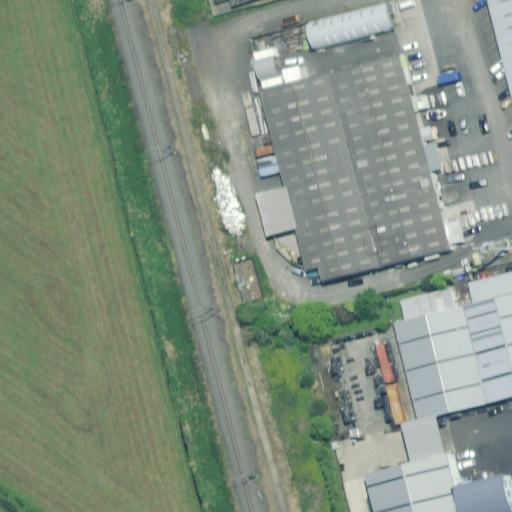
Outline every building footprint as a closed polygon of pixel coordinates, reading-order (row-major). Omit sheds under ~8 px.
[(511,0),(501,0),(511,43),(511,0)] [(388,3),(306,23),(314,52),(396,32),(388,3)] [(275,49),(255,54),(264,90),(284,85),(275,49)] [(414,56),(274,91),(325,293),(465,258),(414,56)] [(511,299),(408,326),(433,424),(511,403),(511,299)] [(430,470),(387,481),(394,511),(478,511),(456,426),(421,435),(430,470)]
